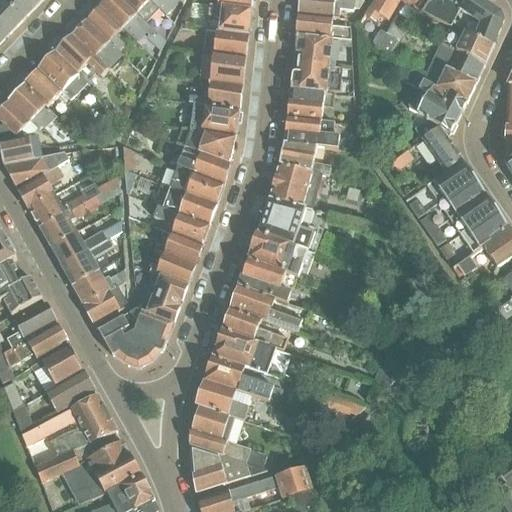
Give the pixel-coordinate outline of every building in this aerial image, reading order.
[(36,0),(2,0),(2,1),(24,22),(41,5),(36,0)] [(109,0),(101,9),(124,31),(139,46),(146,38),(161,52),(167,45),(153,31),(148,26),(120,0),(109,0)] [(161,12),(148,0),(120,0),(148,26),(161,12)] [(181,3),(177,0),(148,0),(161,12),(167,19),(181,4),(181,3)] [(254,0),(219,0),(219,3),(212,2),(212,7),(211,7),(253,12),(254,0)] [(301,0),(300,17),(301,17),(334,21),(340,22),(341,12),(355,14),(355,11),(360,11),(366,2),(356,1),(341,0),(301,0)] [(376,0),(365,17),(378,25),(381,19),(390,24),(403,1),(406,2),(404,5),(418,13),(426,0),(376,0)] [(466,16),(474,0),(431,0),(422,15),(453,29),(461,12),(466,16)] [(479,0),(474,0),(466,16),(482,26),(475,39),(495,48),(505,22),(502,14),(479,0)] [(24,22),(2,1),(0,2),(0,33),(7,40),(24,22)] [(253,12),(211,7),(209,20),(221,21),(220,34),(218,34),(217,35),(250,39),(253,12)] [(124,31),(101,9),(88,23),(120,54),(126,48),(117,39),(124,31)] [(300,17),(297,38),(302,38),(334,43),(352,45),(351,32),(333,30),(334,21),(301,17),(300,17)] [(88,23),(74,37),(110,73),(125,58),(120,54),(88,23)] [(380,31),(372,44),(376,49),(389,56),(398,42),(380,31)] [(250,39),(217,35),(207,34),(204,58),(215,59),(247,62),(250,39)] [(475,39),(465,35),(463,40),(449,34),(445,42),(440,40),(438,44),(443,46),(453,51),(486,68),(495,48),(475,39)] [(110,73),(74,37),(57,55),(79,77),(88,67),(102,81),(110,73)] [(302,38),(297,38),(294,64),(336,69),(336,65),(331,64),(334,43),(302,38)] [(417,69),(415,75),(427,83),(426,85),(468,107),(478,85),(486,68),(453,51),(443,46),(429,75),(417,69)] [(79,77),(57,55),(56,55),(40,73),(63,96),(71,104),(88,86),(79,77)] [(213,76),(212,86),(244,90),(247,62),(215,59),(213,76)] [(402,62),(395,78),(421,90),(414,101),(411,102),(407,108),(409,112),(418,117),(428,124),(440,131),(449,144),(451,143),(450,141),(451,138),(452,139),(453,136),(465,113),(468,107),(426,85),(427,83),(415,75),(417,69),(402,62)] [(141,63),(137,68),(142,73),(147,68),(141,63)] [(336,69),(294,64),(291,92),(328,97),(330,74),(335,75),(336,69)] [(63,96),(40,73),(25,88),(49,111),(63,96)] [(244,90),(212,86),(210,103),(203,103),(203,101),(191,100),(190,107),(206,108),(241,113),(244,90)] [(25,88),(9,104),(31,126),(40,134),(43,131),(46,133),(59,120),(49,111),(25,88)] [(290,103),(288,120),(322,124),(324,124),(328,97),(291,92),(290,103)] [(131,98),(127,107),(133,110),(138,101),(131,98)] [(31,126),(9,104),(0,113),(0,123),(3,126),(16,139),(17,144),(32,142),(23,134),(31,126)] [(194,119),(191,133),(237,140),(241,113),(206,108),(204,121),(194,119)] [(286,136),(285,145),(326,150),(339,152),(341,139),(333,138),(335,125),(322,124),(288,120),(286,136)] [(440,131),(428,124),(415,133),(422,143),(446,176),(464,164),(451,143),(449,144),(440,131)] [(16,139),(3,126),(0,129),(0,144),(0,146),(5,168),(43,161),(40,140),(32,142),(17,144),(16,139)] [(186,150),(185,150),(186,150),(201,156),(231,167),(238,140),(237,140),(191,133),(186,150)] [(326,150),(285,145),(285,146),(280,168),(323,178),(330,180),(332,170),(323,168),(326,150)] [(80,155),(85,171),(107,165),(103,149),(80,155)] [(182,161),(178,171),(225,188),(231,167),(201,156),(186,150),(182,161)] [(136,164),(135,155),(124,151),(125,165),(136,164)] [(408,154),(392,166),(400,173),(414,162),(408,154)] [(43,161),(5,168),(19,192),(18,193),(29,213),(30,212),(56,197),(51,188),(65,181),(59,170),(70,163),(66,156),(43,161)] [(446,177),(427,189),(439,206),(475,180),(464,164),(446,176),(446,177)] [(280,168),(271,202),(304,210),(308,211),(308,212),(314,214),(319,196),(323,178),(280,168)] [(225,188),(178,171),(170,191),(217,209),(225,188)] [(129,199),(137,178),(126,174),(128,198),(129,199)] [(374,178),(361,176),(359,187),(373,189),(374,178)] [(118,179),(98,191),(101,197),(119,187),(118,179)] [(475,180),(439,206),(450,221),(486,196),(475,180)] [(87,204),(41,230),(40,231),(51,250),(78,235),(72,225),(103,209),(102,207),(120,197),(119,187),(101,197),(87,204)] [(352,188),(350,201),(367,203),(369,191),(352,188)] [(171,191),(163,211),(210,228),(217,209),(170,191),(171,191)] [(497,212),(486,196),(450,221),(461,237),(497,212)] [(56,197),(30,212),(41,230),(87,204),(84,197),(63,209),(56,197)] [(270,201),(258,236),(315,256),(329,218),(314,214),(308,212),(308,211),(304,210),(271,202),(270,201)] [(427,214),(419,201),(409,208),(418,220),(427,214)] [(210,228),(163,211),(158,210),(154,220),(176,228),(173,237),(203,249),(210,228)] [(510,230),(497,212),(461,237),(475,257),(484,250),(493,244),(492,243),(510,230)] [(372,214),(370,222),(395,228),(397,221),(372,214)] [(430,217),(420,224),(429,236),(438,229),(430,217)] [(145,227),(129,221),(130,233),(142,237),(145,227)] [(78,235),(51,250),(62,269),(88,254),(123,233),(122,223),(83,245),(78,236),(78,235)] [(0,306),(4,304),(13,319),(43,302),(40,295),(39,295),(39,294),(36,288),(35,287),(32,281),(29,282),(29,283),(25,285),(24,285),(21,278),(22,277),(20,275),(19,276),(16,270),(17,269),(16,267),(15,268),(13,264),(18,262),(15,257),(12,250),(10,248),(3,252),(0,245),(0,235),(3,234),(1,232),(2,232),(0,229),(0,306)] [(447,242),(438,229),(429,236),(438,248),(447,242)] [(493,244),(484,250),(498,271),(511,260),(511,232),(510,230),(492,243),(493,244)] [(315,256),(258,236),(257,235),(248,263),(249,263),(298,281),(299,281),(306,283),(315,256)] [(203,249),(173,237),(171,241),(168,251),(162,249),(160,256),(165,258),(196,269),(203,249)] [(88,254),(62,269),(73,289),(100,275),(93,263),(116,250),(111,241),(110,241),(88,254)] [(458,257),(449,245),(440,251),(449,264),(458,257)] [(196,269),(165,258),(160,273),(152,270),(150,275),(161,279),(189,289),(196,269)] [(477,269),(471,260),(458,270),(464,278),(477,269)] [(298,281),(249,263),(240,290),(276,303),(288,307),(298,281)] [(100,275),(73,289),(84,309),(119,290),(127,285),(126,272),(110,281),(110,279),(105,282),(100,275)] [(161,279),(147,316),(175,327),(189,289),(161,279)] [(129,309),(119,290),(84,309),(95,328),(122,313),(129,309)] [(240,290),(231,312),(263,323),(298,336),(304,322),(273,311),(276,303),(240,290)] [(13,351),(58,326),(57,325),(46,306),(15,322),(22,334),(8,342),(13,351)] [(263,323),(231,312),(231,311),(223,333),(224,333),(260,346),(277,352),(284,354),(289,342),(260,332),(263,323)] [(130,317),(123,320),(131,335),(134,333),(137,337),(167,347),(175,327),(147,316),(137,312),(130,317)] [(329,332),(332,318),(311,313),(308,327),(329,332)] [(131,335),(123,320),(99,334),(107,348),(131,335)] [(5,355),(0,358),(0,378),(3,386),(15,380),(12,370),(35,357),(38,363),(69,345),(58,327),(58,326),(13,351),(5,355)] [(131,335),(107,348),(113,359),(117,359),(126,366),(140,371),(153,364),(161,355),(164,355),(167,347),(137,337),(134,333),(131,335)] [(267,377),(277,352),(260,346),(224,333),(223,333),(217,350),(214,360),(247,370),(251,372),(254,373),(267,377)] [(56,391),(85,374),(71,349),(41,366),(32,371),(34,375),(45,370),(56,391)] [(247,370),(214,360),(213,359),(205,382),(238,394),(270,405),(278,408),(284,392),(244,379),(247,370)] [(381,368),(374,387),(387,392),(404,377),(381,368)] [(85,374),(56,391),(47,396),(58,415),(97,395),(85,374)] [(238,394),(205,382),(196,409),(201,410),(235,422),(244,425),(249,410),(234,405),(238,394)] [(15,385),(4,390),(14,415),(22,410),(25,409),(15,386),(15,385)] [(36,469),(96,445),(119,435),(99,398),(23,438),(28,451),(36,469)] [(354,407),(324,398),(321,407),(351,417),(354,407)] [(33,429),(25,409),(22,410),(14,415),(22,434),(33,429)] [(192,432),(192,450),(268,474),(268,473),(264,471),(268,458),(252,453),(252,452),(228,444),(235,422),(201,410),(194,433),(192,432)] [(96,445),(36,469),(43,487),(43,486),(77,472),(88,491),(75,498),(81,509),(106,498),(108,497),(142,478),(124,442),(100,456),(96,445)] [(268,474),(192,450),(191,449),(193,474),(197,496),(252,479),(268,474)] [(201,511),(235,511),(233,505),(279,491),(283,503),(314,493),(307,470),(230,493),(199,503),(201,511)] [(142,478),(108,497),(113,506),(100,511),(139,511),(153,505),(156,503),(142,478)] [(511,504),(511,488),(505,478),(488,490),(502,511),(507,511),(506,509),(511,504)] [(62,509),(71,499),(60,490),(51,500),(62,509)]
